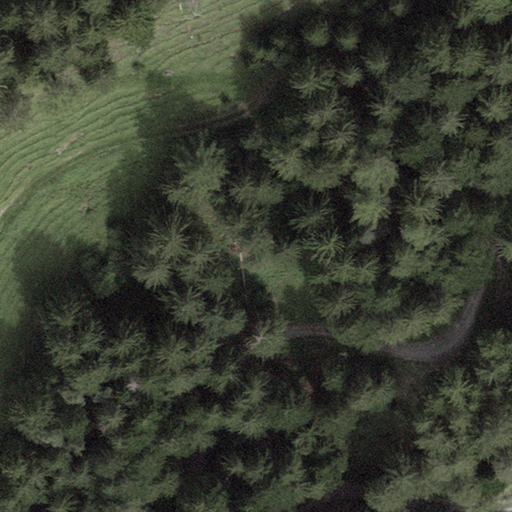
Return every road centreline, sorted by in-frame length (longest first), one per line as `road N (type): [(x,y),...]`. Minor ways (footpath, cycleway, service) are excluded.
road 1 (track): [(175,511),(229,372),(256,347),(283,332),(325,330),(439,352),(457,338),(511,204)]
road 2 (track): [(0,224),(42,177),(101,144),(204,127),(254,106),(295,52),(385,0)]
road 3 (track): [(511,507),(405,493),(329,501),(307,511)]
